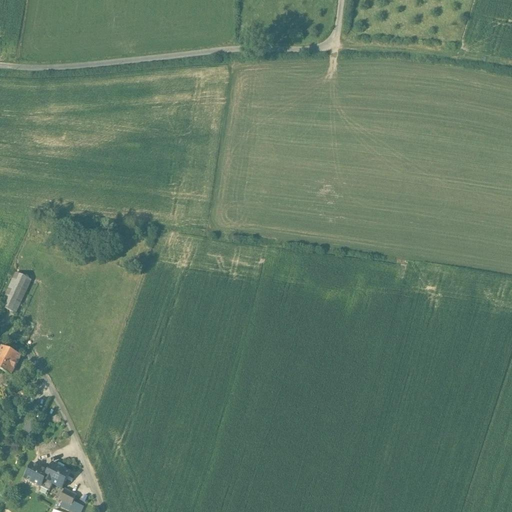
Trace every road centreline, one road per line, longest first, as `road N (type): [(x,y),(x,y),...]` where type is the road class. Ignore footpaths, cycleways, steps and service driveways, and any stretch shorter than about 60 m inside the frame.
road 1 (unclassified): [(0,64),(52,68),(256,47),(332,49),(341,0)]
road 2 (track): [(104,511),(60,401),(29,353)]
